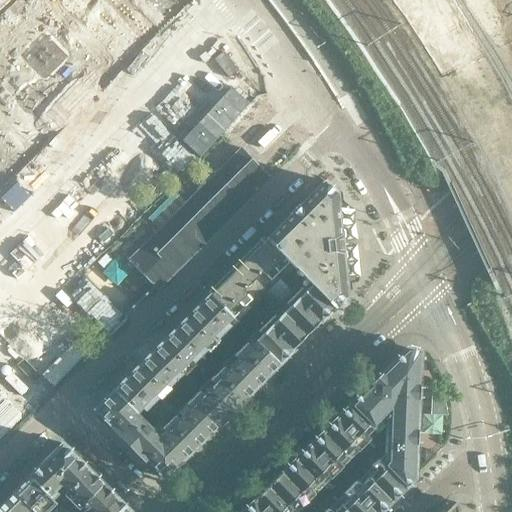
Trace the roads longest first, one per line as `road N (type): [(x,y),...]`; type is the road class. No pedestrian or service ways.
road 1 (unknown): [(38,0),(182,149),(223,99),(135,0)]
road 2 (residential): [(339,127),(55,405)]
road 3 (residential): [(202,511),(435,295)]
road 4 (unknown): [(0,52),(137,190)]
road 5 (unclassified): [(435,295),(339,127)]
road 6 (unclassified): [(491,471),(470,379),(435,295)]
road 7 (unknown): [(0,146),(80,225),(94,229),(137,190)]
road 8 (unclassified): [(339,127),(243,0)]
road 9 (residential): [(160,511),(55,405)]
